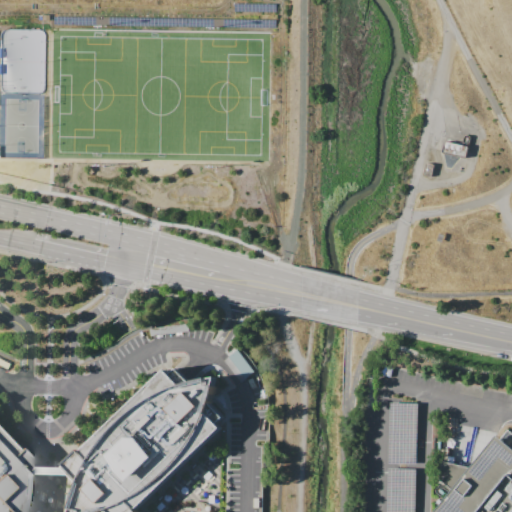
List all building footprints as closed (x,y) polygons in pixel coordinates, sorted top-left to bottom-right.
[(444,166),(440,152),(443,140),(460,144),(463,134),(469,135),(464,157),(459,156),(449,168),(444,166)] [(425,162),(433,164),(430,176),(422,174),(425,162)] [(72,474),(79,482),(71,508),(71,511),(102,511),(107,511),(140,511),(137,509),(224,427),(220,423),(227,416),(213,403),(217,387),(219,376),(208,378),(191,382),(185,374),(179,368),(173,374),(167,368),(82,451),(80,449),(65,464),(67,466),(65,468),(72,474)] [(389,402),(417,402),(415,463),(388,462),(389,402)] [(436,511),(499,435),(511,445),(511,511),(436,511)] [(15,511),(20,474),(27,467),(27,462),(12,448),(11,449),(0,437),(0,511),(15,511)] [(386,511),(388,467),(415,468),(413,511),(386,511)]
